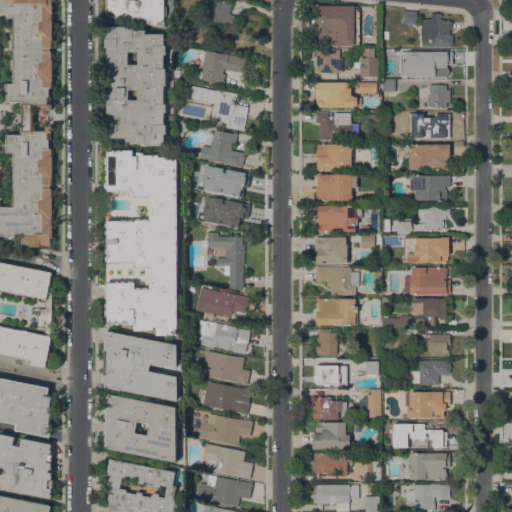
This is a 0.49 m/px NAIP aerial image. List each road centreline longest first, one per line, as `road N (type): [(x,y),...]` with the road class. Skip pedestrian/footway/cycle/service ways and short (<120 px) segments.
road 1 (residential): [(76,0),(77,511)]
road 2 (residential): [(281,511),(281,0)]
road 3 (residential): [(482,511),(476,2)]
